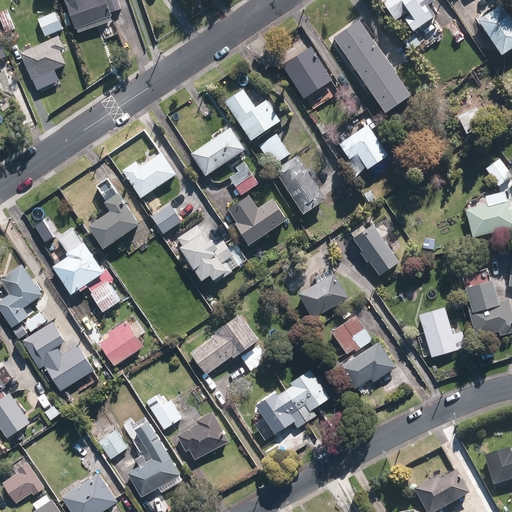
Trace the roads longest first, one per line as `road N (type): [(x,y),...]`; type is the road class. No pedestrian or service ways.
road 1 (residential): [(275,0),(0,186)]
road 2 (residential): [(511,388),(394,432),(252,511)]
